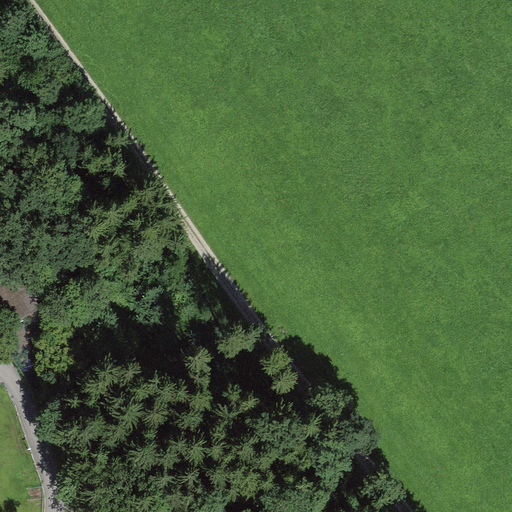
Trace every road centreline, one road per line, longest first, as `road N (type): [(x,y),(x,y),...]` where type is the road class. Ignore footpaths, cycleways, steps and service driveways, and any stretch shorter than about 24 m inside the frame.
road 1 (track): [(21,0),(85,108),(392,511)]
road 2 (residential): [(0,364),(34,424),(56,511)]
